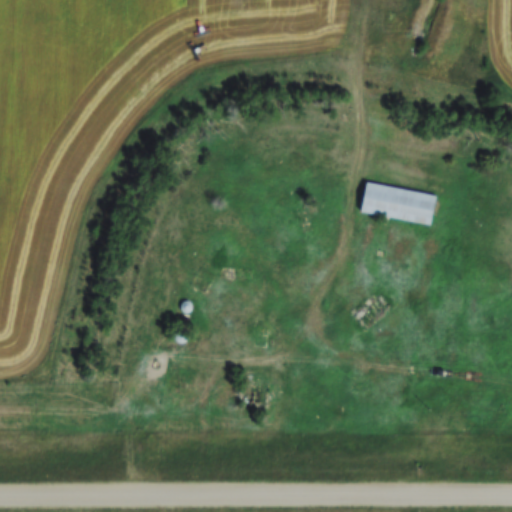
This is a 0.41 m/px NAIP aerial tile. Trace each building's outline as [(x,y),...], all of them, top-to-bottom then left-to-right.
[(430,225),(435,194),(364,182),(359,213),(430,225)] [(298,219),(303,233),(311,230),(307,217),(298,219)] [(356,310),(363,327),(386,317),(375,292),(361,298),(364,307),(356,310)] [(174,326),(186,327),(188,314),(175,312),(174,326)] [(185,330),(174,333),(177,343),(187,340),(185,330)] [(170,396),(182,399),(184,387),(172,385),(170,396)]
